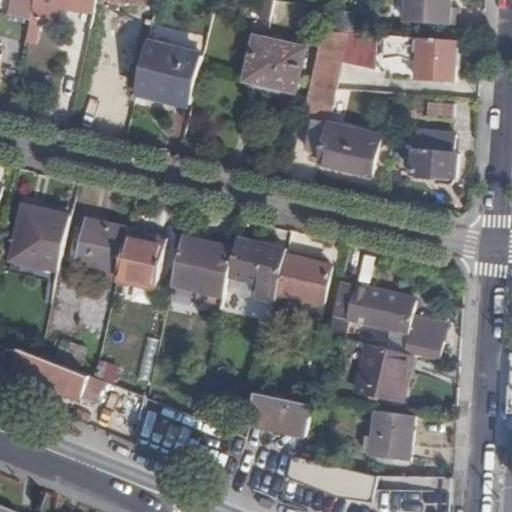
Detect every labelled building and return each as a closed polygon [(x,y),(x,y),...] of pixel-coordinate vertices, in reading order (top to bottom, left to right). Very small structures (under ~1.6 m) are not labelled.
[(0,0),(0,12),(31,19),(35,0),(18,0),(18,2),(0,0)] [(214,16),(217,0),(201,0),(199,13),(214,16)] [(453,4),(452,0),(408,0),(407,17),(459,21),(459,5),(453,4)] [(352,31),(323,30),(319,47),(348,49),(352,31)] [(456,80),(459,38),(385,34),(384,53),(419,54),(418,79),(456,80)] [(246,80),(297,91),(307,48),(257,36),(246,80)] [(149,42),(138,90),(192,104),(204,56),(149,42)] [(310,86),(339,88),(348,49),(319,47),(310,86)] [(310,86),(304,115),(317,118),(309,150),(324,153),(320,166),(372,178),(383,133),(331,121),(339,88),(310,86)] [(460,105),(430,103),(429,115),(459,116),(460,105)] [(456,136),(418,133),(415,173),(433,174),(437,180),(451,181),(457,176),(459,152),(455,152),(456,136)] [(61,271),(73,216),(26,205),(13,261),(61,271)] [(129,234),(130,229),(89,219),(79,263),(120,272),(129,234)] [(150,239),(129,234),(120,272),(118,280),(159,289),(168,250),(148,245),(150,239)] [(148,245),(168,250),(171,239),(150,235),(150,239),(148,245)] [(216,244),(185,236),(174,284),(226,296),(231,277),(235,255),(215,250),(216,244)] [(289,256),(290,250),(239,238),(237,249),(235,255),(231,277),(264,284),(261,298),(278,302),(280,293),(289,256)] [(235,255),(237,249),(216,244),(215,250),(235,255)] [(364,281),(373,282),(377,256),(367,255),(364,281)] [(334,267),(289,256),(280,293),(326,303),(334,267)] [(58,283),(61,271),(13,261),(11,272),(58,283)] [(355,288),(341,285),(340,290),(354,294),(355,288)] [(354,294),(340,290),(331,335),(347,338),(356,294),(354,294)] [(364,323),(410,333),(418,299),(370,290),(364,323)] [(417,332),(444,338),(447,327),(419,320),(417,332)] [(417,355),(442,361),(448,339),(444,338),(417,332),(415,339),(408,338),(405,352),(417,355)] [(89,349),(62,340),(57,358),(83,366),(89,349)] [(412,375),(417,355),(405,352),(373,345),(367,368),(369,368),(364,393),(400,400),(407,374),(412,375)] [(105,383),(22,350),(13,372),(97,404),(105,383)] [(110,363),(107,381),(126,383),(128,365),(110,363)] [(250,425),(309,436),(316,404),(258,393),(250,425)] [(413,459),(418,415),(378,410),(372,454),(413,459)] [(373,502),(378,476),(304,458),(294,456),(289,475),(342,497),(373,502)]
